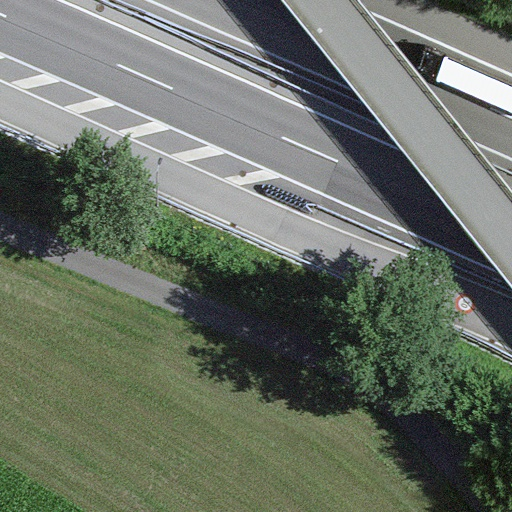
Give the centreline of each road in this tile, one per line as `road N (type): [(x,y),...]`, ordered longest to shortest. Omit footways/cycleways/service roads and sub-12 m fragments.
road 1 (unclassified): [(0,220),(301,347),(412,417),(490,511)]
road 2 (motorway): [(0,23),(511,242)]
road 3 (motorway): [(511,124),(229,0)]
road 4 (unclassified): [(511,238),(323,0)]
